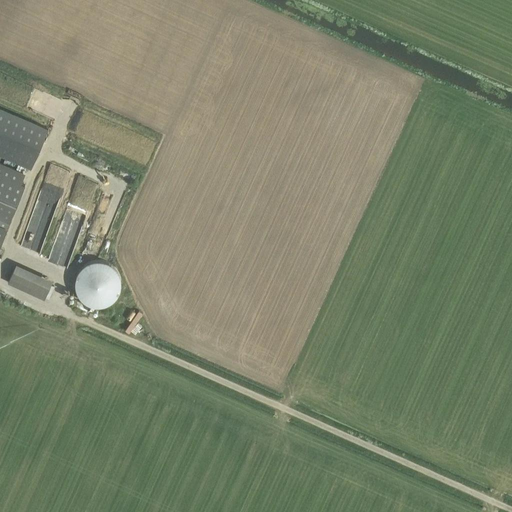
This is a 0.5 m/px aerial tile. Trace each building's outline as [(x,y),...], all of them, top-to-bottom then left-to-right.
[(47,128),(0,107),(0,153),(31,167),(47,128)] [(0,245),(7,230),(5,230),(9,221),(25,184),(21,182),(25,173),(0,161),(0,245)] [(76,278),(76,282),(76,286),(77,290),(79,293),(81,297),(82,298),(84,299),(87,302),(90,303),(94,304),(98,305),(100,305),(104,304),(108,303),(111,301),(114,298),(117,295),(119,292),(120,288),(120,286),(121,282),(120,278),(119,275),(118,271),(115,268),(114,266),(111,264),(108,262),(106,261),(102,260),(98,260),(94,260),(90,261),(87,263),(85,264),(82,266),(81,268),(79,271),(77,275),(76,278)] [(8,282),(44,298),(53,279),(16,262),(8,282)] [(131,334),(142,313),(137,310),(126,331),(131,334)]
